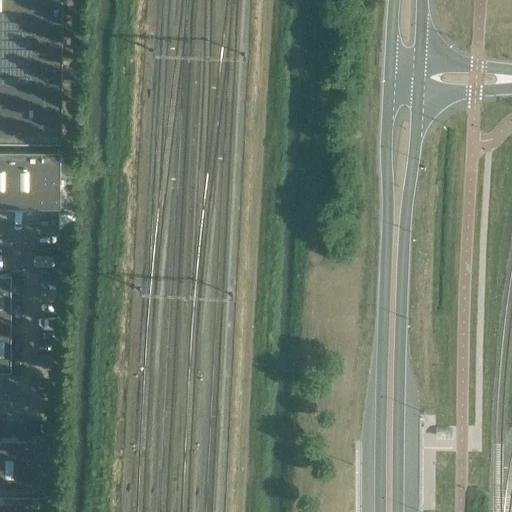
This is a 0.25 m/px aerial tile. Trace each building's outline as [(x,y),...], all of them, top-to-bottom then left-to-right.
[(0,0),(0,80),(61,81),(61,0),(0,0)] [(0,205),(11,205),(11,148),(0,148),(0,205)] [(59,186),(59,149),(11,148),(11,205),(60,206),(60,186),(59,186)] [(0,319),(10,319),(11,272),(0,271),(0,319)] [(0,368),(10,369),(10,319),(0,319),(0,368)] [(0,492),(49,493),(49,456),(50,456),(50,436),(0,435),(0,492)]
